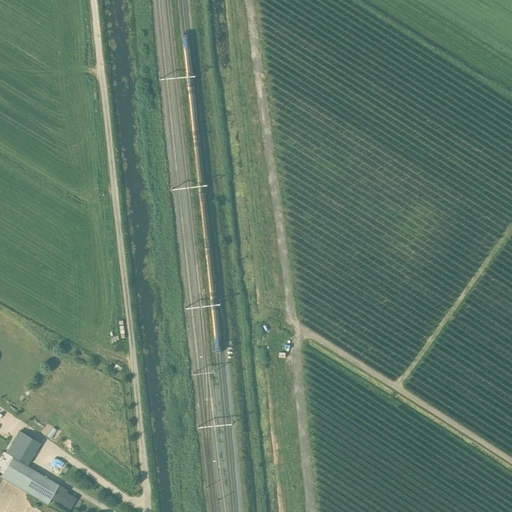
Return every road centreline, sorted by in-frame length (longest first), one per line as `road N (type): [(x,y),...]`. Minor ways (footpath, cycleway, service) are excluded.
road 1 (unclassified): [(148,511),(102,74)]
road 2 (track): [(229,214),(204,0)]
